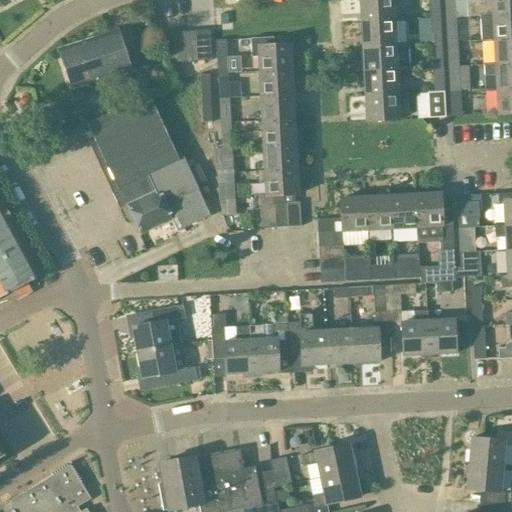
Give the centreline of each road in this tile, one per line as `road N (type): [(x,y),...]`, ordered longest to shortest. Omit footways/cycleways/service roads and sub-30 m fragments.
road 1 (residential): [(101,434),(156,421),(375,403)]
road 2 (residential): [(81,290),(276,279),(273,242)]
road 3 (tertiary): [(81,290),(0,130)]
road 4 (tertiary): [(101,434),(81,290)]
road 5 (residential): [(375,403),(511,395)]
road 6 (residential): [(0,79),(39,34),(93,0)]
